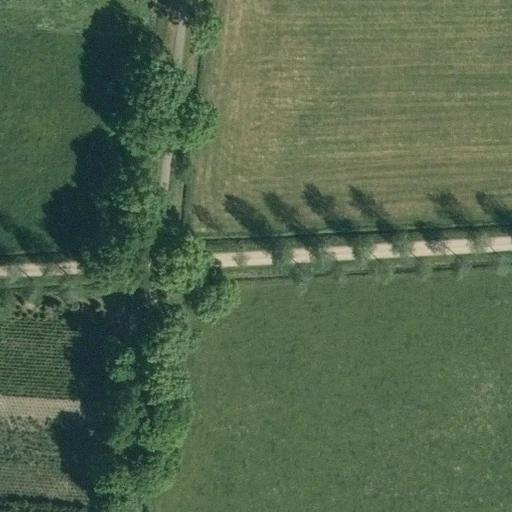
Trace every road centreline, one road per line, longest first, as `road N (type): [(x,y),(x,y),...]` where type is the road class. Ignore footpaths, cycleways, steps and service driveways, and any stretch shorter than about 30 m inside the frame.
road 1 (track): [(153,263),(511,243)]
road 2 (track): [(0,272),(153,263)]
